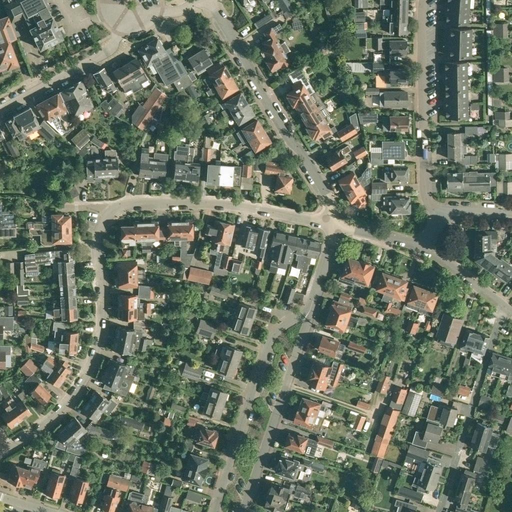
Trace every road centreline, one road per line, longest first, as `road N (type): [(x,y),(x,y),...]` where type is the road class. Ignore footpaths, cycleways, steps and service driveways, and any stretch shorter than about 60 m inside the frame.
road 1 (residential): [(7,449),(70,401),(100,348),(97,226),(104,213)]
road 2 (residential): [(332,225),(330,203),(207,0)]
road 3 (residential): [(310,308),(271,336),(215,511)]
road 4 (residential): [(332,225),(248,209),(114,207)]
road 5 (residential): [(440,211),(424,194),(421,0)]
road 6 (residential): [(441,511),(502,305)]
road 7 (residential): [(242,511),(310,308)]
road 8 (unclassified): [(0,110),(107,51),(131,28)]
